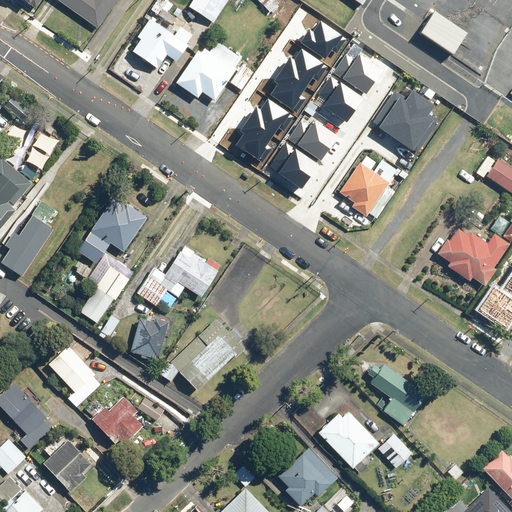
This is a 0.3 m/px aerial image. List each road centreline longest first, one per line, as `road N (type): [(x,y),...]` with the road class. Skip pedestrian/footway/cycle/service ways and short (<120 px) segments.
road 1 (residential): [(0,36),(373,289)]
road 2 (residential): [(136,511),(373,289)]
road 3 (unknown): [(69,318),(228,425)]
road 4 (residential): [(373,289),(511,383)]
